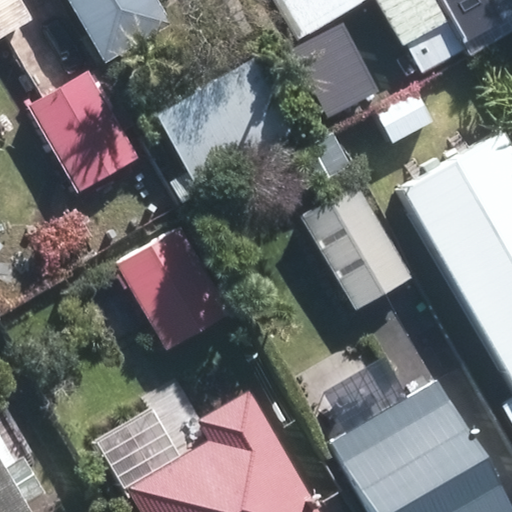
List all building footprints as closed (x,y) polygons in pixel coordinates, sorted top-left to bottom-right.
[(0,0),(0,34),(18,24),(4,0),(0,0)] [(48,0),(87,65),(154,26),(139,0),(48,0)] [(423,0),(360,0),(389,49),(436,22),(423,0)] [(511,0),(431,0),(454,39),(511,6),(511,0)] [(249,62),(142,125),(186,198),(292,135),(249,62)] [(15,110),(66,196),(127,160),(76,74),(15,110)] [(416,83),(362,114),(382,150),(437,120),(416,83)] [(511,157),(500,136),(384,201),(511,426),(511,157)] [(399,280),(345,189),(287,223),(341,314),(399,280)] [(172,231),(106,269),(153,351),(220,313),(172,231)] [(373,342),(283,390),(349,511),(498,511),(430,386),(404,400),(373,342)] [(300,511),(235,395),(111,466),(136,511),(300,511)] [(0,511),(19,511),(0,478),(0,511)]
